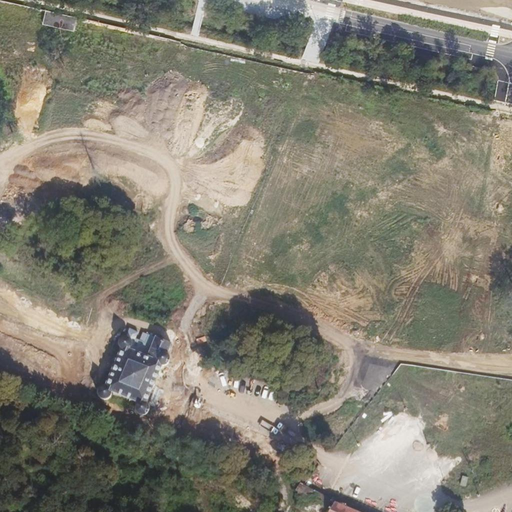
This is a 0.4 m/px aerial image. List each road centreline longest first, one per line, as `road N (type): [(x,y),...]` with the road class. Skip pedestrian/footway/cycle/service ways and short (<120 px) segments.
road 1 (unclassified): [(511,101),(448,508),(511,481)]
road 2 (track): [(167,228),(199,284),(310,320),(360,364)]
road 3 (track): [(471,360),(370,354),(347,393),(263,437)]
road 4 (secondary): [(282,0),(511,55)]
road 5 (track): [(0,162),(75,131),(208,177)]
road 6 (track): [(0,504),(19,508),(116,491),(140,497),(152,511)]
road 7 (track): [(79,303),(160,256),(173,205)]
